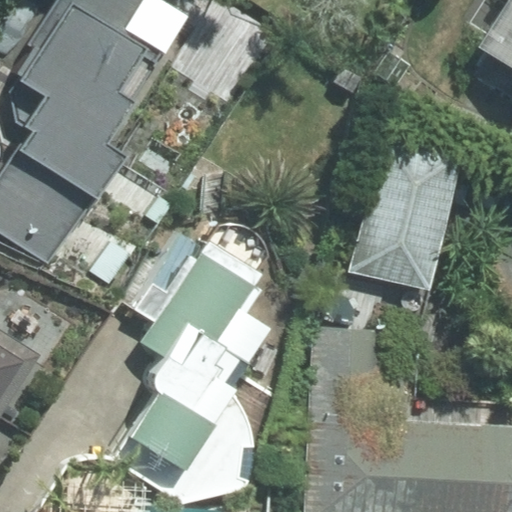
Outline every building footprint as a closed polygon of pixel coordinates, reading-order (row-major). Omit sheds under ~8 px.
[(130,0),(40,0),(0,65),(0,86),(15,96),(0,120),(0,241),(40,266),(79,203),(66,195),(91,154),(72,142),(98,99),(77,86),(130,0)] [(511,0),(481,0),(453,42),(479,60),(467,79),(511,108),(511,0)] [(431,151),(360,135),(330,270),(402,286),(431,151)] [(231,272),(163,231),(117,308),(133,318),(121,338),(138,348),(121,375),(135,384),(104,436),(157,468),(243,327),(219,312),(235,287),(225,281),(231,272)] [(302,325),(292,511),(487,511),(492,424),(368,418),(372,328),(302,325)] [(0,377),(18,349),(0,337),(0,377)]
